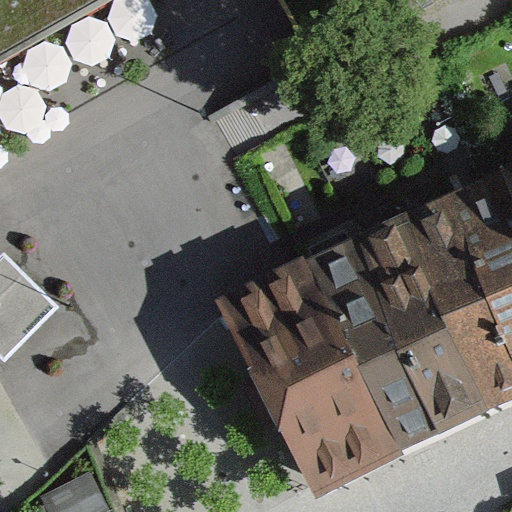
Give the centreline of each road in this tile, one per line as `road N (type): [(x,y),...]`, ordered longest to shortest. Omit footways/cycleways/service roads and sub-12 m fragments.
road 1 (residential): [(488,0),(247,130)]
road 2 (residential): [(235,511),(149,340)]
